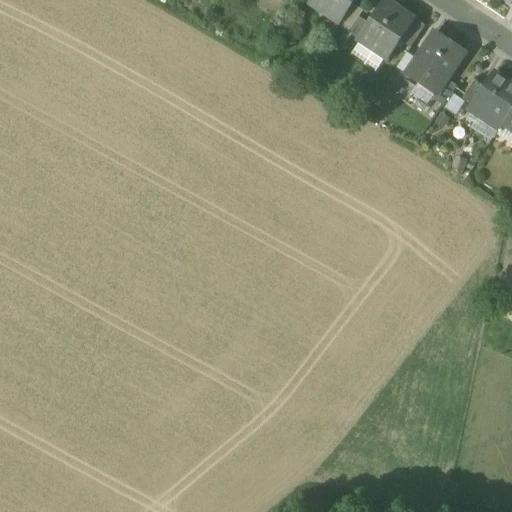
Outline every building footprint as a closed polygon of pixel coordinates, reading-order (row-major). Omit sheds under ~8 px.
[(313,0),(311,4),(328,16),(331,13),(341,20),(339,23),(340,24),(341,24),(353,6),(357,0),(313,0)] [(385,0),(368,27),(358,41),(388,62),(402,42),(416,20),(386,0),(385,0)] [(511,4),(511,0),(497,0),(510,8),(511,4)] [(363,12),(353,6),(341,24),(340,24),(338,26),(349,33),(358,20),(363,12)] [(349,33),(348,36),(357,42),(358,41),(368,27),(358,20),(349,33)] [(416,20),(402,42),(411,49),(426,27),(416,20)] [(465,53),(436,33),(407,76),(422,86),(425,80),(438,89),(440,90),(456,67),(465,53)] [(456,67),(440,90),(438,89),(432,98),(444,106),(466,74),(456,67)] [(511,113),(511,84),(496,74),(487,88),(475,104),(476,105),(487,112),(483,119),(500,131),(511,113)] [(476,80),(464,99),(475,107),(476,105),(475,104),(487,88),(476,80)] [(511,113),(500,131),(511,138),(511,113)]
